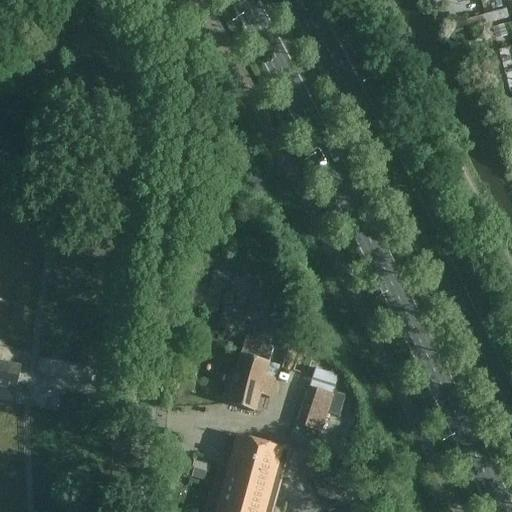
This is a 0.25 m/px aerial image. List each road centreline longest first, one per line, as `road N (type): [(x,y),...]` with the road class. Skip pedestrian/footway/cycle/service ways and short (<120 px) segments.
road 1 (primary): [(240,0),(328,158),(500,511)]
road 2 (primary): [(511,407),(376,127),(302,0)]
